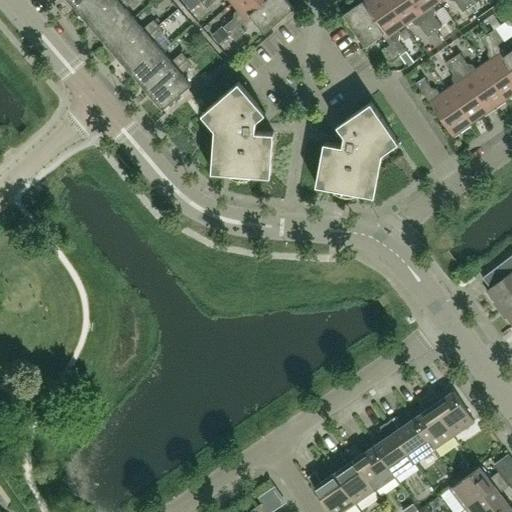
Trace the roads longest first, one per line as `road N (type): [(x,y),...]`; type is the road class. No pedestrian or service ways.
road 1 (tertiary): [(379,239),(195,201),(163,179),(100,103)]
road 2 (residential): [(456,183),(382,77),(341,77),(310,36)]
road 3 (residential): [(269,447),(448,317)]
road 4 (tertiary): [(100,103),(7,0)]
road 5 (residential): [(0,188),(100,103)]
